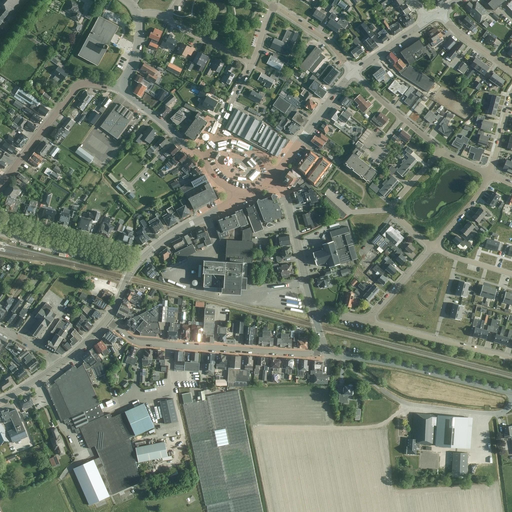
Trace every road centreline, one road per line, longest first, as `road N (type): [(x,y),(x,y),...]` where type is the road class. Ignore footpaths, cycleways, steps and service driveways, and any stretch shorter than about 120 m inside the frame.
road 1 (track): [(403,404),(376,424),(257,428),(269,511)]
road 2 (tertiary): [(324,349),(141,341),(107,318)]
road 3 (tertiary): [(511,392),(324,349)]
road 4 (residential): [(0,186),(74,87),(119,90)]
road 5 (residential): [(0,220),(139,261)]
road 6 (tertiary): [(313,312),(274,176)]
road 7 (residential): [(380,388),(426,408),(496,414),(511,401)]
road 8 (primary): [(274,176),(352,73)]
road 9 (primary): [(139,261),(174,232),(244,197)]
